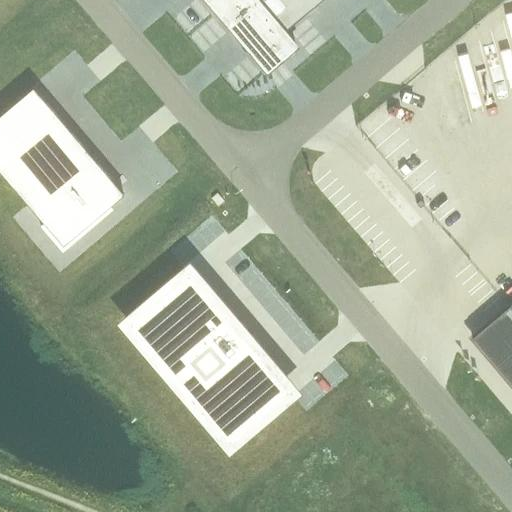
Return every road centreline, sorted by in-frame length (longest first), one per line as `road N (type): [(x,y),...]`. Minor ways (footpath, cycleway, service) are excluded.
road 1 (unclassified): [(511,488),(250,180)]
road 2 (unclassified): [(459,0),(250,180)]
road 3 (unclassified): [(250,180),(95,0)]
